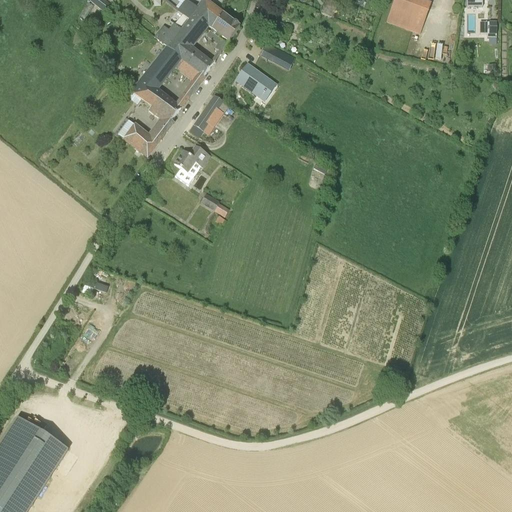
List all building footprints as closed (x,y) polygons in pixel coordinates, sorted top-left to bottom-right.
[(89,0),(103,12),(109,4),(103,0),(89,0)] [(414,0),(394,0),(387,23),(394,25),(393,26),(420,36),(430,6),(414,0)] [(194,16),(198,11),(186,1),(183,6),(178,12),(183,16),(190,21),(194,16)] [(198,11),(194,16),(210,28),(209,29),(211,31),(223,16),(205,2),(198,11)] [(331,5),(331,4),(325,2),(321,15),(327,17),(331,5)] [(333,19),(336,7),(331,5),(327,17),(333,19)] [(197,44),(209,29),(210,28),(194,16),(190,21),(183,16),(174,27),(197,44)] [(228,45),(239,29),(223,16),(211,31),(228,45)] [(290,28),(271,22),(267,35),(286,41),(290,28)] [(203,79),(213,66),(192,49),(197,44),(174,27),(170,32),(165,28),(156,40),(166,49),(203,79)] [(219,56),(220,56),(227,46),(221,41),(217,46),(215,50),(220,54),(219,56)] [(184,107),(189,100),(183,96),(175,106),(157,91),(161,86),(161,87),(175,69),(193,83),(191,86),(191,87),(189,90),(194,93),(203,79),(166,49),(131,94),(132,95),(132,94),(142,102),(151,109),(152,109),(156,104),(175,119),(184,107)] [(288,57),(277,52),(272,61),(283,67),(288,57)] [(235,83),(260,101),(272,85),(246,67),(235,83)] [(138,106),(142,102),(132,94),(132,95),(129,99),(138,106)] [(214,98),(189,133),(199,139),(203,133),(208,137),(228,108),(224,105),(225,105),(214,98)] [(138,153),(147,160),(173,125),(171,124),(175,119),(156,104),(152,109),(151,109),(148,112),(159,121),(147,137),(126,120),(115,134),(138,153)] [(210,159),(195,148),(189,157),(183,153),(174,166),(180,170),(174,178),(188,188),(201,169),(202,170),(210,159)] [(291,171),(303,176),(307,166),(295,161),(291,171)] [(214,213),(224,219),(229,212),(218,206),(219,205),(205,196),(201,204),(214,213)] [(219,217),(214,225),(221,229),(226,221),(219,217)] [(96,290),(107,294),(109,288),(98,284),(96,290)] [(99,312),(92,323),(101,329),(108,319),(99,312)] [(31,511),(68,449),(16,418),(0,446),(0,511),(31,511)]
